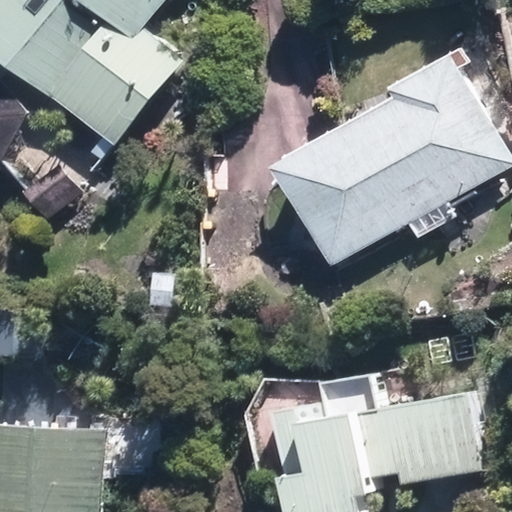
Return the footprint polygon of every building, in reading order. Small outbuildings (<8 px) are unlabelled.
[(0,0),(0,46),(15,58),(0,76),(0,149),(17,163),(3,180),(61,226),(74,209),(125,145),(197,55),(159,25),(178,0),(0,0)] [(342,268),(415,225),(429,249),(491,212),(478,188),(511,168),(511,124),(466,46),(398,86),(403,94),(282,165),(342,268)] [(51,311),(1,306),(0,312),(0,355),(46,360),(51,311)] [(377,511),(373,490),(383,488),(382,479),(407,474),(408,484),(490,470),(477,395),(298,426),(310,501),(312,511),(377,511)] [(114,511),(118,431),(0,425),(0,511),(114,511)]
